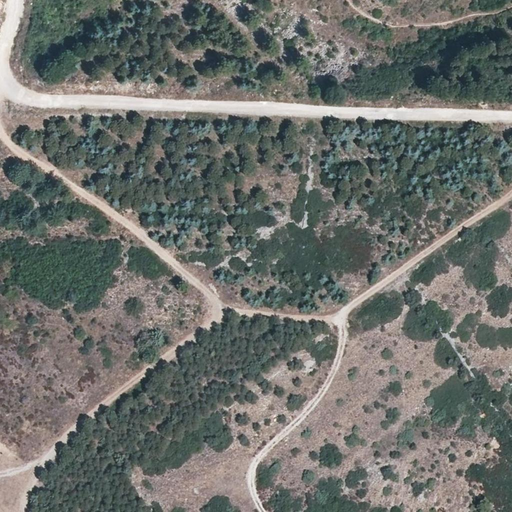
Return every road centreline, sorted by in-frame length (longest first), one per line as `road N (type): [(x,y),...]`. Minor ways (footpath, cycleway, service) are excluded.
road 1 (track): [(26,511),(52,451),(190,339),(210,300),(196,278),(136,228),(24,146),(5,107),(2,72)]
road 2 (residential): [(511,116),(22,96),(2,72),(19,0)]
